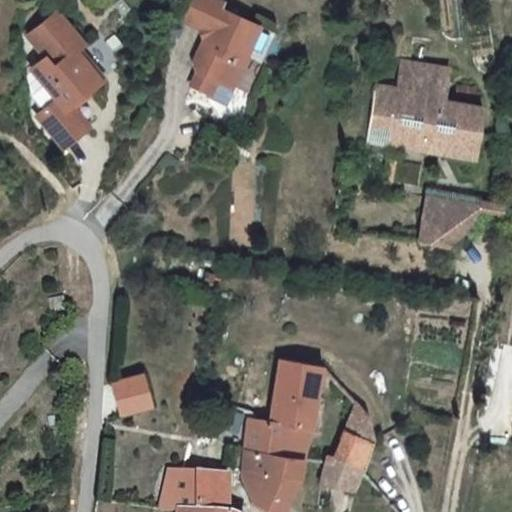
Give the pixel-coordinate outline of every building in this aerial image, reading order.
[(222,0),(189,0),(181,17),(208,30),(198,57),(202,68),(197,81),(215,88),(220,78),(234,83),(261,22),(222,4),(222,0)] [(24,62),(50,94),(32,111),(59,143),(80,126),(63,103),(94,77),(69,48),(77,38),(50,10),(24,30),(40,49),(24,62)] [(447,71),(403,63),(398,94),(372,91),(367,143),(389,146),(388,159),(422,164),(424,142),(476,149),(479,108),(442,102),(447,71)] [(236,213),(254,213),(255,168),(237,167),(236,213)] [(470,200),(425,203),(425,214),(420,213),(419,245),(448,252),(476,202),(470,200)] [(67,311),(64,295),(47,298),(50,312),(67,311)] [(274,420),(248,420),(245,451),(304,460),(314,432),(324,369),(284,362),(274,420)] [(110,380),(120,415),(156,405),(146,370),(110,380)] [(367,412),(354,398),(353,397),(347,433),(374,437),(375,421),(367,412)] [(361,465),(374,437),(347,433),(342,460),(361,465)] [(245,451),(241,479),(250,501),(269,511),(283,511),(304,460),(245,451)] [(359,484),(361,465),(342,460),(332,457),(332,464),(328,478),(359,484)] [(230,511),(226,480),(170,475),(161,511),(230,511)]
